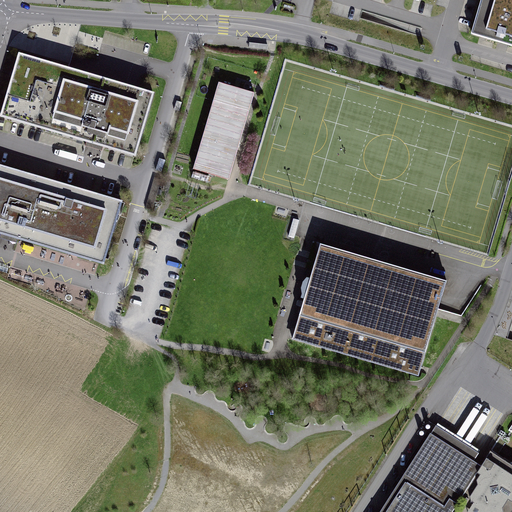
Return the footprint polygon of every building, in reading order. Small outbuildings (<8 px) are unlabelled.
[(511,0),(480,0),(470,35),(511,47),(511,0)] [(150,91),(17,54),(0,114),(0,116),(132,153),(150,91)] [(254,94),(218,83),(193,171),(227,182),(254,94)] [(118,196),(0,162),(0,232),(100,260),(118,196)] [(321,248),(293,341),(418,378),(446,285),(321,248)] [(86,304),(90,287),(69,282),(65,299),(86,304)] [(511,511),(511,473),(438,426),(382,511),(453,511),(462,499),(481,511),(511,511)]
